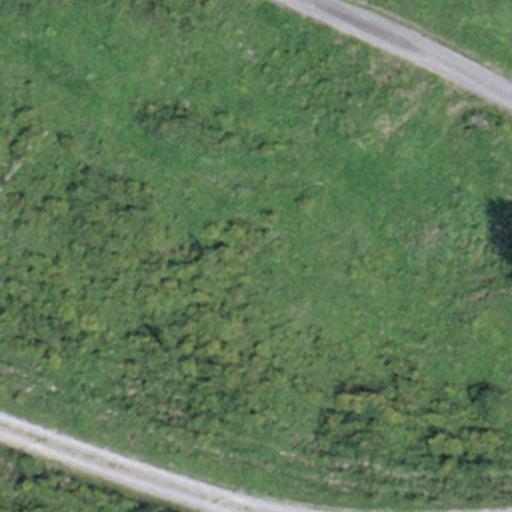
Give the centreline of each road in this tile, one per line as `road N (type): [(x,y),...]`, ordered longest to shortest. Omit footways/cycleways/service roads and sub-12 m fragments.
road 1 (track): [(0,425),(261,511)]
road 2 (track): [(511,89),(305,0)]
